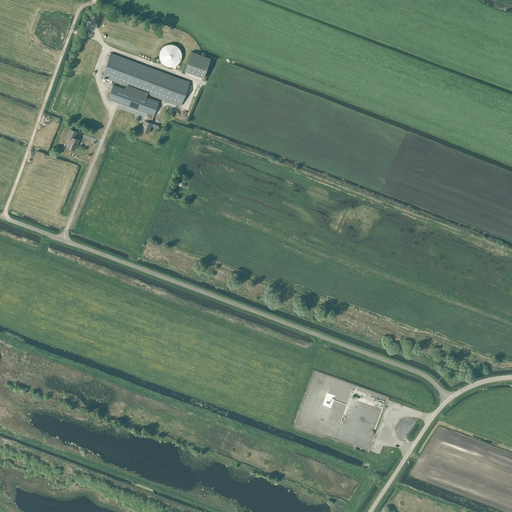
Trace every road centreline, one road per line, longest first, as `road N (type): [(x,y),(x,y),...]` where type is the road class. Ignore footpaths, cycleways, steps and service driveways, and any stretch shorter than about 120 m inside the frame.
road 1 (unclassified): [(448,400),(417,373),(0,217)]
road 2 (track): [(2,218),(89,0)]
road 3 (unclassified): [(370,511),(448,400)]
